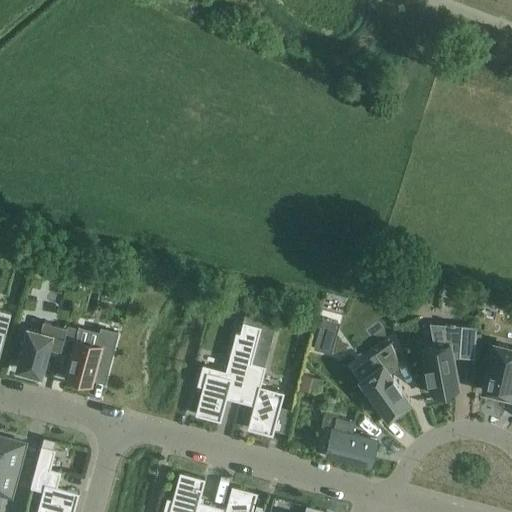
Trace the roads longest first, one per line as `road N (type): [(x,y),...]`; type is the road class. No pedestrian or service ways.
road 1 (residential): [(121,426),(363,491)]
road 2 (residential): [(511,452),(493,438),(435,437),(386,498)]
road 3 (residential): [(0,393),(121,426)]
